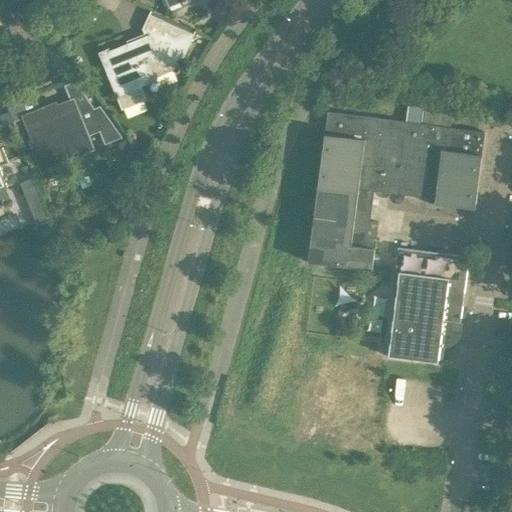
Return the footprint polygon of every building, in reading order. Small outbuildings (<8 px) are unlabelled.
[(145,98),(140,86),(153,80),(152,78),(177,67),(174,60),(182,57),(194,30),(149,10),(141,29),(143,33),(125,41),(126,43),(107,51),(105,48),(96,52),(120,109),(145,98)] [(94,108),(75,80),(64,85),(69,99),(58,104),(57,101),(39,108),(34,96),(7,107),(13,122),(22,119),(43,170),(95,149),(89,136),(99,132),(105,144),(122,137),(100,105),(94,108)] [(329,85),(309,229),(366,236),(368,218),(403,222),(410,175),(412,175),(415,144),(414,143),(419,97),(329,85)] [(459,333),(469,257),(469,255),(399,246),(396,270),(400,271),(389,355),(439,361),(442,343),(446,343),(447,339),(453,337),(458,338),(459,333)] [(317,283),(311,322),(329,325),(335,286),(317,283)] [(272,290),(248,475),(286,480),(287,471),(304,473),(434,490),(439,450),(309,433),(292,431),(310,296),(272,290)]
